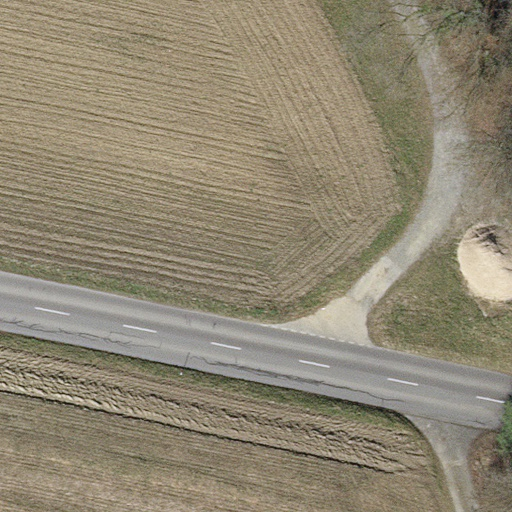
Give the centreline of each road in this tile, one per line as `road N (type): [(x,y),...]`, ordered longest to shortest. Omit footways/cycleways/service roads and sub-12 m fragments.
road 1 (tertiary): [(511,398),(308,345),(0,296)]
road 2 (track): [(347,356),(445,218),(463,139),(435,41),(409,0)]
road 3 (track): [(457,386),(475,511)]
